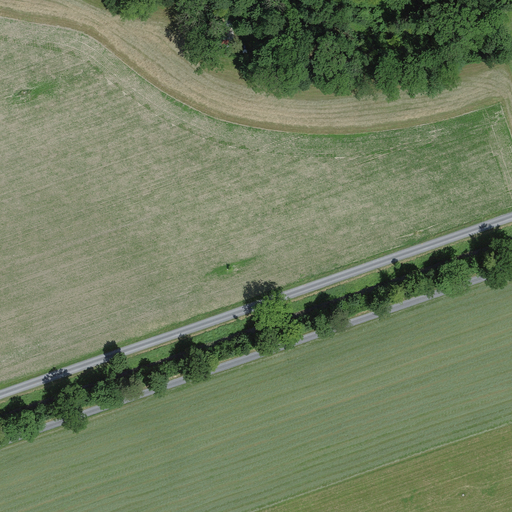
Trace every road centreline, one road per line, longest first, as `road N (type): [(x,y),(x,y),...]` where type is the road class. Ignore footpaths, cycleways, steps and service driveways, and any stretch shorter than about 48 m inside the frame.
road 1 (track): [(511,216),(0,395)]
road 2 (track): [(511,268),(0,443)]
